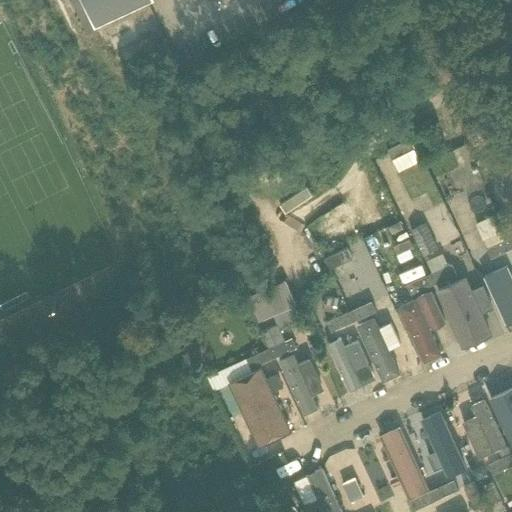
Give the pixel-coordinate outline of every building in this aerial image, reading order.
[(82,0),(94,24),(127,9),(122,0),(82,0)] [(122,0),(127,9),(145,0),(122,0)] [(131,26),(100,40),(105,52),(136,38),(131,26)] [(511,132),(472,151),(500,210),(511,203),(511,132)] [(414,148),(409,138),(387,149),(392,159),(414,148)] [(401,183),(388,188),(405,229),(418,224),(401,183)] [(286,209),(312,195),(307,186),(281,201),(286,209)] [(511,216),(503,221),(510,237),(511,241),(511,216)] [(425,222),(411,229),(423,255),(438,248),(425,222)] [(500,231),(484,239),(487,246),(504,239),(500,231)] [(511,247),(511,241),(510,237),(486,248),(491,258),(511,247)] [(325,257),(330,268),(352,258),(347,247),(325,257)] [(430,274),(435,284),(456,273),(452,264),(430,274)] [(422,265),(399,270),(402,280),(424,274),(422,265)] [(511,320),(511,295),(500,270),(484,277),(505,323),(511,320)] [(435,284),(430,274),(407,284),(411,294),(435,284)] [(252,320),(293,304),(283,276),(241,292),(252,320)] [(440,292),(467,350),(492,338),(465,280),(440,292)] [(328,297),(326,310),(335,312),(337,299),(328,297)] [(372,300),(349,311),(353,321),(376,310),(372,300)] [(418,301),(399,309),(426,366),(444,358),(418,301)] [(353,321),(349,311),(326,321),(331,331),(353,321)] [(262,331),(269,348),(274,357),(297,347),(292,337),(288,339),(285,340),(278,325),(277,324),(262,331)] [(391,325),(364,337),(385,384),(400,378),(390,355),(401,350),(391,325)] [(342,341),(327,347),(349,394),(375,382),(358,343),(346,348),(342,341)] [(251,368),(274,357),(269,348),(246,358),(251,368)] [(293,353),(280,360),(304,414),(318,408),(312,394),(324,389),(310,357),(298,363),(293,353)] [(253,372),(229,383),(259,446),(293,430),(263,367),(253,372)] [(511,390),(490,401),(511,446),(511,390)] [(485,402),(473,408),(478,419),(463,425),(479,458),(506,445),(485,402)] [(448,478),(461,471),(436,419),(423,426),(429,438),(418,443),(432,473),(443,468),(448,478)] [(429,488),(400,425),(379,434),(408,498),(429,488)] [(489,463),(494,474),(511,465),(511,453),(509,445),(500,450),(503,457),(489,463)] [(365,511),(376,511),(386,508),(361,454),(342,462),(349,477),(336,482),(349,511),(352,511),(364,507),(365,511)] [(317,498),(304,504),(308,511),(342,511),(322,467),(307,474),(317,498)] [(459,489),(454,479),(433,489),(438,499),(459,489)] [(492,481),(482,486),(491,504),(501,499),(492,481)] [(409,500),(413,510),(438,499),(433,489),(409,500)]
